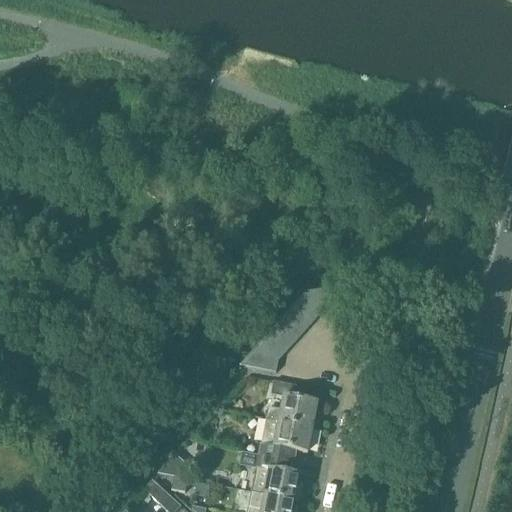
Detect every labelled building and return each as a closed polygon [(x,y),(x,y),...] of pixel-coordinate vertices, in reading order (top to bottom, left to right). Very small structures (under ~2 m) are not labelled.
[(339,290),(321,286),(308,298),(321,316),(333,318),(339,290)] [(321,316),(308,298),(295,311),(312,325),(321,316)] [(312,325),(295,311),(286,320),(302,336),(312,325)] [(302,336),(286,320),(277,329),(294,345),(302,336)] [(294,345),(277,329),(268,338),(286,354),(294,345)] [(286,354),(268,338),(259,347),(277,364),(278,363),(286,354)] [(277,364),(259,347),(239,367),(275,374),(277,364)] [(269,410),(267,420),(277,423),(312,430),(316,405),(297,401),(300,390),(273,385),(271,397),(283,399),(280,412),(269,410)] [(262,459),(287,463),(292,465),(295,453),(307,455),(312,430),(277,423),(267,420),(266,420),(259,458),(262,459)] [(183,454),(191,461),(200,451),(192,444),(183,454)] [(262,459),(259,458),(241,454),(238,468),(257,471),(253,494),(298,503),(303,478),(290,476),(292,465),(287,463),(262,459)] [(185,494),(187,480),(175,478),(172,491),(185,494)] [(152,483),(144,491),(163,508),(171,500),(152,483)] [(249,511),(296,511),(298,503),(253,494),(249,511)] [(176,511),(180,509),(171,500),(163,508),(166,511),(176,511)]
